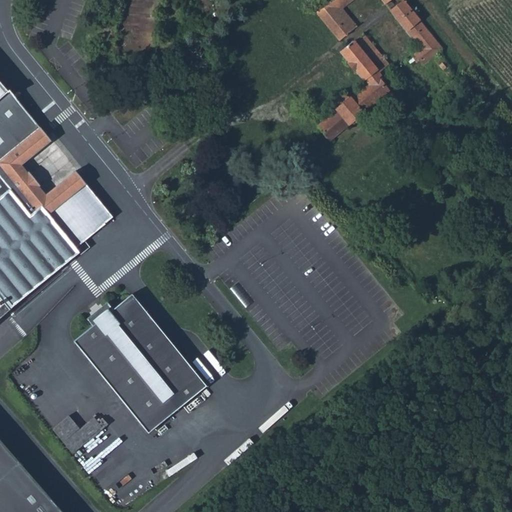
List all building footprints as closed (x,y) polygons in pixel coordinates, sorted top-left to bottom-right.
[(357,26),(344,9),(336,0),(332,0),(323,8),(345,35),(357,26)] [(389,0),(336,0),(344,9),(356,0),(379,0),(384,5),(389,0)] [(436,54),(443,49),(402,0),(389,11),(420,49),(414,55),(422,65),(433,57),(436,54)] [(364,33),(354,41),(369,59),(370,60),(379,52),(364,33)] [(342,51),(368,83),(380,73),(389,65),(379,52),(370,60),(369,59),(354,41),(342,51)] [(451,79),(454,76),(436,54),(433,57),(451,79)] [(0,511),(66,511),(0,435),(0,314),(115,215),(77,166),(49,190),(25,160),(53,134),(0,72),(0,511)] [(368,83),(370,86),(379,78),(383,76),(380,73),(368,83)] [(370,86),(319,127),(330,141),(356,121),(358,123),(360,123),(363,121),(364,119),(364,117),(362,115),(390,92),(380,80),(383,76),(379,78),(370,86)] [(429,107),(424,100),(418,105),(424,111),(429,107)] [(92,325),(74,339),(79,345),(148,430),(206,383),(131,292),(113,307),(107,300),(86,317),(92,325)] [(119,500),(122,506),(151,490),(148,485),(119,500)]
